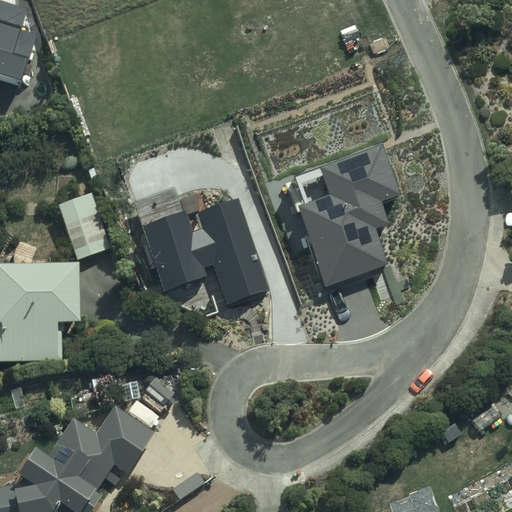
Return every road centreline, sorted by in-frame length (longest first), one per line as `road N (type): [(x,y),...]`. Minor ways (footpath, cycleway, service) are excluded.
road 1 (residential): [(405,0),(442,78),(470,184),(463,252),(424,338)]
road 2 (residential): [(424,338),(368,405),(294,452),(262,456),(237,444),(226,421)]
road 3 (residential): [(226,421),(235,382),(270,361),(350,356),(424,338)]
